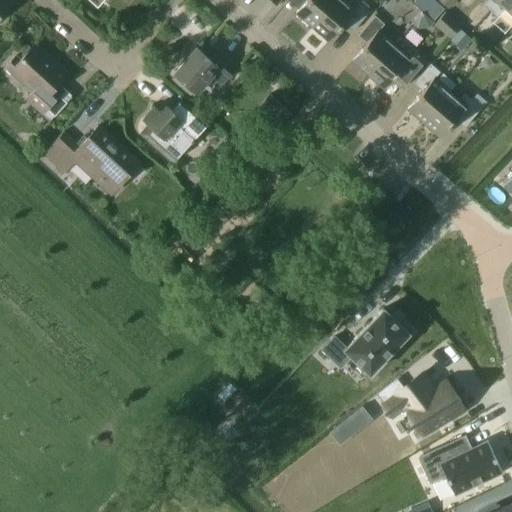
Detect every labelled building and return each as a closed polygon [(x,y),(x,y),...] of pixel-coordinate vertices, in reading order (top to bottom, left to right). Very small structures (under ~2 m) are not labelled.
[(0,0),(0,14),(11,3),(7,0),(0,0)] [(305,0),(295,12),(312,27),(335,0),(305,0)] [(360,4),(355,9),(344,0),(335,0),(312,27),(329,41),(344,24),(353,31),(369,12),(360,4)] [(438,0),(447,8),(448,9),(455,0),(438,0)] [(487,0),(483,5),(490,12),(499,0),(487,0)] [(511,0),(499,0),(490,12),(497,18),(505,9),(511,15),(511,0)] [(434,25),(449,38),(460,25),(445,12),(434,25)] [(366,43),(351,61),(367,74),(368,75),(395,43),(394,43),(379,29),(384,24),(381,22),(375,16),(374,16),(358,36),(366,43)] [(461,51),(472,40),(459,29),(449,40),(461,51)] [(395,43),(368,75),(385,90),(392,82),(393,80),(402,88),(426,60),(416,51),(400,38),(395,43)] [(67,100),(54,88),(64,77),(32,47),(21,59),(16,55),(3,68),(30,93),(25,99),(42,115),(43,114),(50,120),(67,100)] [(196,48),(175,73),(197,93),(211,77),(221,85),(229,77),(230,78),(232,75),(239,66),(218,48),(209,59),(196,48)] [(413,83),(422,91),(407,108),(423,123),(451,91),(435,78),(439,72),(430,64),(413,83)] [(451,91),(423,123),(441,138),(456,120),(464,127),(480,108),(471,99),(465,94),(460,99),(451,91)] [(290,114),(269,95),(258,107),(280,126),(290,114)] [(181,98),(171,109),(166,105),(160,111),(154,106),(143,119),(148,123),(139,133),(171,162),(208,123),(181,98)] [(62,175),(77,160),(112,192),(138,164),(98,127),(80,147),(63,131),(40,156),(62,175)] [(511,171),(502,182),(511,191),(511,171)] [(334,336),(322,349),(340,367),(351,355),(369,373),(408,333),(383,308),(345,347),(334,336)] [(421,373),(395,393),(404,405),(421,433),(463,409),(446,381),(433,389),(421,373)] [(361,407),(329,432),(339,445),(371,420),(361,407)] [(464,436),(418,457),(430,482),(444,475),(454,495),(502,472),(487,440),(463,452),(457,441),(465,437),(464,436)] [(511,511),(511,502),(498,509),(496,504),(478,511),(511,511)]
